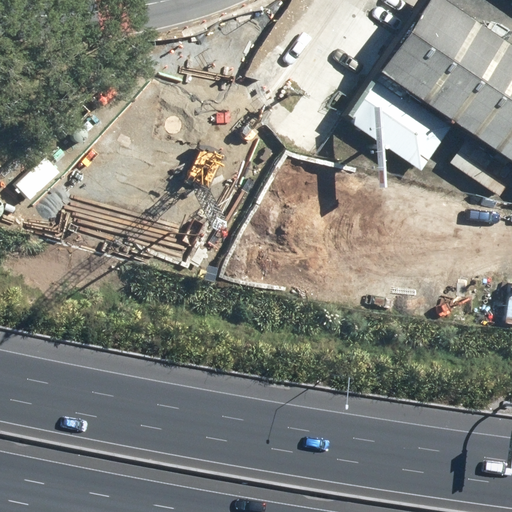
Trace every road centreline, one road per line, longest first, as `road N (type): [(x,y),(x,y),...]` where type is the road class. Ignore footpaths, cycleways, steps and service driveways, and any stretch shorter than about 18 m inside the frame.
road 1 (motorway): [(0,403),(128,433),(511,492)]
road 2 (motorway): [(187,511),(0,476)]
road 3 (secondary): [(0,18),(180,0)]
